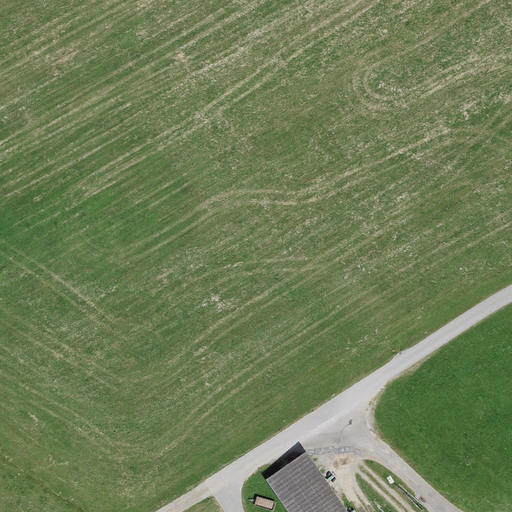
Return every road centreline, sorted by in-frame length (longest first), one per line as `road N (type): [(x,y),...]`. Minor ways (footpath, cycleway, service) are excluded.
road 1 (track): [(443,511),(385,458),(376,422),(399,376),(511,296)]
road 2 (track): [(380,439),(309,446),(220,478),(167,511)]
